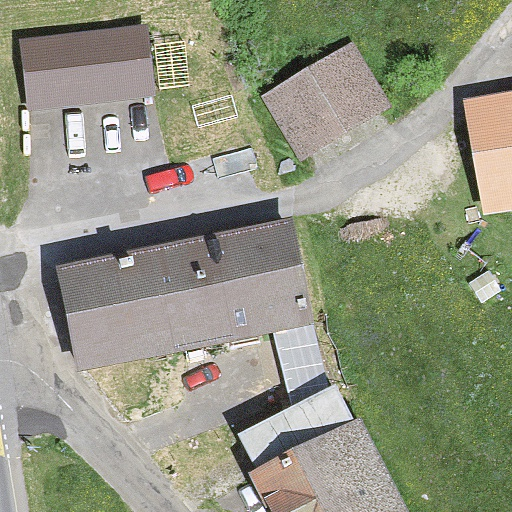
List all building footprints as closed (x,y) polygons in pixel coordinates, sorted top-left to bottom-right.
[(147,31),(18,45),(25,114),(154,100),(147,31)] [(511,57),(511,93),(456,105),(480,228),(511,221),(511,47),(510,48),(511,57)] [(391,110),(353,50),(262,106),(299,167),(391,110)] [(295,233),(55,280),(75,383),(315,336),(295,233)] [(395,511),(332,396),(239,445),(267,511),(395,511)]
